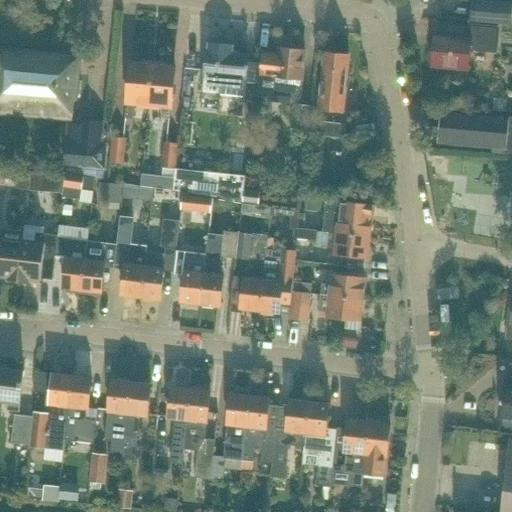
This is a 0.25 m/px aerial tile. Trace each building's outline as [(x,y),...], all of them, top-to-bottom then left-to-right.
[(511,24),(511,3),(472,0),(470,21),(511,24)] [(470,39),(435,36),(434,51),(431,52),(430,61),(433,63),(433,66),(468,69),(470,49),(497,52),(499,27),(471,25),(470,39)] [(293,49),(291,46),(285,45),(283,48),(279,48),(278,55),(264,53),(262,75),(276,77),(276,78),(277,78),(276,91),(282,99),(300,101),(303,81),(306,51),(293,49)] [(248,50),(246,47),(236,46),(233,49),(233,53),(208,51),(209,47),(208,47),(202,103),(220,105),(221,94),(245,96),(246,83),(255,84),(258,63),(248,62),(249,55),(248,55),(248,50)] [(0,47),(0,113),(73,120),(75,101),(77,102),(81,55),(0,47)] [(346,55),(344,52),(338,51),(336,54),(325,53),(319,109),(343,112),(346,85),(349,86),(350,76),(347,76),(349,55),(346,55)] [(149,105),(154,62),(143,61),(143,64),(131,63),(125,118),(133,119),(135,104),(149,105)] [(164,66),(165,63),(154,62),(149,105),(164,106),(163,118),(171,118),(176,67),(164,66)] [(307,130),(310,105),(294,103),(291,128),(307,130)] [(506,148),(509,119),(442,113),(441,122),(432,122),(431,132),(440,133),(439,142),(506,148)] [(102,145),(104,124),(104,122),(104,121),(103,121),(99,121),(97,120),(79,119),(77,143),(65,142),(64,157),(64,166),(106,170),(108,145),(102,145)] [(345,138),(347,124),(311,120),(309,135),(345,138)] [(113,137),(111,162),(124,164),(126,138),(123,138),(113,137)] [(178,144),(169,143),(166,142),(163,168),(176,169),(178,144)] [(248,157),(235,156),(233,172),(246,175),(248,157)] [(226,198),(226,190),(214,188),(217,170),(197,167),(194,194),(226,198)] [(92,201),(95,178),(67,173),(63,197),(92,201)] [(124,185),(123,199),(152,202),(153,189),(124,185)] [(184,195),(182,210),(211,213),(212,198),(184,195)] [(369,237),(373,205),(323,200),(319,231),(326,232),(369,237)] [(65,217),(64,233),(95,234),(96,219),(65,217)] [(177,249),(180,221),(165,219),(161,247),(177,249)] [(11,240),(12,230),(0,228),(0,277),(9,278),(9,281),(19,282),(23,241),(11,240)] [(318,242),(319,231),(299,229),(298,240),(318,242)] [(132,231),(120,230),(119,230),(116,257),(115,264),(125,265),(122,294),(141,296),(146,257),(147,248),(130,246),(132,231)] [(201,303),(204,274),(189,272),(194,233),(180,232),(176,272),(184,273),(181,301),(188,302),(188,306),(199,307),(199,303),(201,303)] [(367,258),(369,237),(326,232),(324,245),(334,246),(333,254),(367,258)] [(55,261),(58,235),(37,233),(35,242),(23,241),(19,282),(29,283),(29,280),(41,282),(43,259),(54,260),(54,261),(55,261)] [(239,235),(223,233),(221,258),(236,260),(239,235)] [(253,239),(253,235),(239,233),(239,235),(236,258),(250,260),(248,280),(244,279),(241,308),(260,310),(266,257),(268,241),(253,239)] [(85,261),(88,241),(71,239),(69,259),(66,259),(63,287),(82,290),(85,261)] [(208,240),(206,255),(216,256),(218,241),(208,240)] [(296,260),(297,252),(283,250),(282,259),(266,257),(260,310),(263,310),(262,314),(273,315),(273,311),(280,312),(283,284),(293,285),(294,281),(296,260)] [(115,264),(116,257),(98,255),(98,262),(85,261),(82,290),(102,292),(106,263),(115,264)] [(166,259),(160,258),(146,257),(141,296),(144,297),(144,300),(154,302),(155,298),(162,299),(166,259)] [(221,259),(206,258),(204,274),(201,303),(221,305),(224,276),(216,275),(216,272),(219,272),(221,259)] [(364,278),(347,276),(334,274),(333,285),(323,283),(321,295),(362,300),(364,278)] [(293,291),(312,293),(313,283),(294,281),(293,285),(294,285),(293,291)] [(309,319),(312,293),(293,291),(291,317),(309,319)] [(359,322),(362,300),(321,295),(319,310),(329,311),(329,318),(357,321),(356,333),(365,334),(367,322),(359,322)] [(20,410),(24,371),(0,368),(0,399),(8,400),(8,409),(20,410)] [(66,439),(73,377),(53,375),(48,414),(35,413),(32,448),(65,451),(66,439)] [(90,408),(92,379),(73,377),(66,439),(92,442),(94,421),(85,420),(86,408),(90,408)] [(130,384),(130,380),(119,378),(119,382),(112,382),(105,440),(113,441),(112,450),(124,452),(132,384),(130,384)] [(148,417),(152,386),(132,384),(124,452),(124,457),(134,458),(138,416),(148,417)] [(511,418),(511,386),(503,386),(500,418),(511,418)] [(204,392),(204,388),(193,387),(193,391),(191,391),(187,426),(207,428),(211,393),(204,392)] [(171,388),(168,420),(175,421),(171,462),(183,464),(187,426),(191,391),(171,388)] [(243,460),(250,397),(231,395),(227,423),(229,424),(226,448),(232,449),(231,458),(243,460)] [(267,427),(270,399),(250,397),(243,460),(254,461),(256,448),(264,448),(262,463),(273,464),(277,428),(267,427)] [(305,447),(309,404),(290,402),(287,429),(278,428),(277,428),(273,464),(272,478),(285,479),(290,445),(305,447)] [(327,428),(329,406),(309,404),(305,447),(303,464),(319,466),(317,485),(330,487),(333,467),(337,430),(327,428)] [(29,443),(32,415),(15,413),(12,441),(29,443)] [(362,487),(364,474),(369,423),(348,420),(344,451),(348,451),(346,467),(354,468),(353,473),(354,473),(352,486),(362,487)] [(385,476),(391,425),(369,423),(364,474),(385,476)] [(210,480),(215,441),(200,439),(196,478),(210,480)] [(511,511),(511,439),(510,439),(501,511),(511,511)] [(223,481),(226,456),(214,455),(216,441),(215,441),(210,480),(223,481)] [(104,483),(107,455),(94,454),(91,482),(104,483)] [(341,492),(343,471),(333,470),(330,491),(341,492)] [(37,491),(35,489),(32,488),(30,489),(28,490),(27,493),(28,495),(29,497),(32,498),(34,498),(36,496),(37,493),(37,491)] [(76,501),(77,490),(61,488),(60,499),(76,501)] [(131,509),(131,508),(133,491),(120,489),(118,507),(131,509)]
